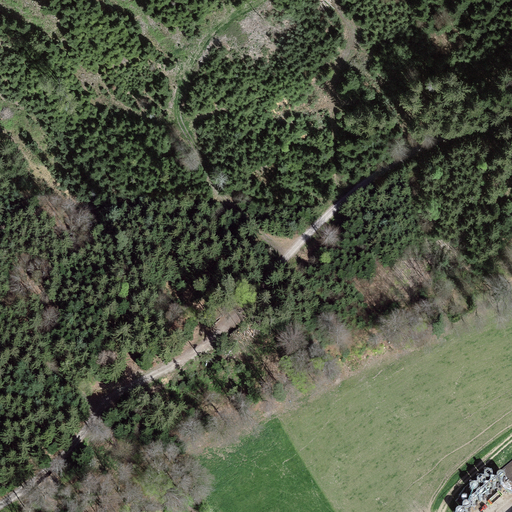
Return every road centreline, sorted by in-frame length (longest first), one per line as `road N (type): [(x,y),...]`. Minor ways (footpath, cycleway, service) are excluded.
road 1 (track): [(97,407),(213,338),(287,249),(371,178),(427,142),(511,112)]
road 2 (track): [(0,302),(57,377),(97,407)]
road 3 (track): [(0,509),(72,449),(97,407)]
